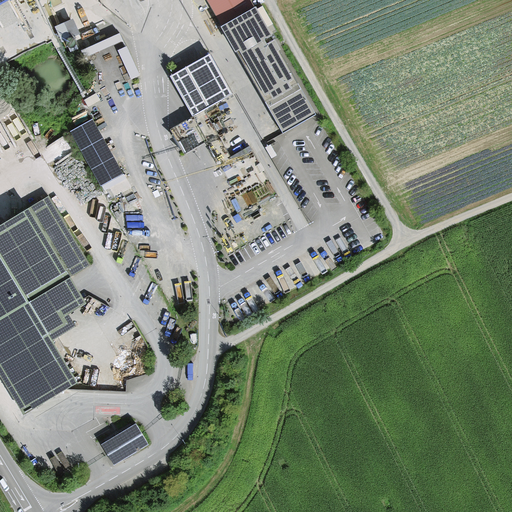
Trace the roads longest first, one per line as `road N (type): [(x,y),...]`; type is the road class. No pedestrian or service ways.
road 1 (track): [(210,355),(405,244),(511,197)]
road 2 (unknown): [(140,399),(164,383),(167,342),(45,163),(31,155),(0,163)]
road 3 (unknown): [(178,0),(226,77),(299,242)]
road 4 (unknown): [(155,99),(133,121),(137,162),(171,240),(205,246)]
